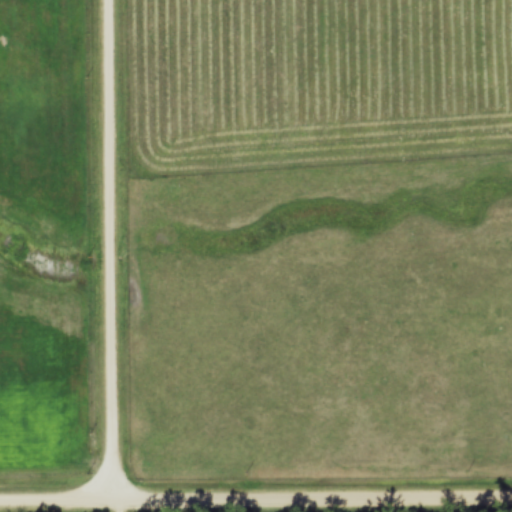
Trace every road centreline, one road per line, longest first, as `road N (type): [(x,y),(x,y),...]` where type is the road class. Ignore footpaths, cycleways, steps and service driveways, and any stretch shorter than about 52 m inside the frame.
road 1 (tertiary): [(111,504),(104,0)]
road 2 (residential): [(511,501),(111,504)]
